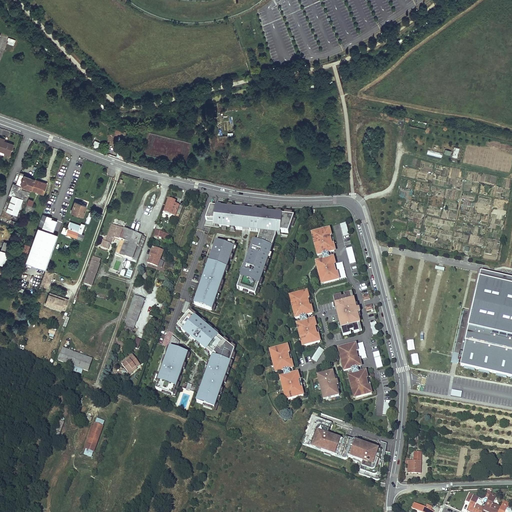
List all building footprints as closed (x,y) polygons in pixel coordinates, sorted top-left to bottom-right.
[(12,143),(3,139),(0,138),(0,136),(0,135),(0,150),(3,151),(2,152),(8,154),(12,143)] [(92,147),(98,149),(100,143),(94,141),(92,147)] [(31,189),(34,179),(20,173),(16,183),(13,182),(9,193),(27,200),(31,189)] [(43,193),(46,183),(34,179),(31,189),(43,193)] [(27,200),(9,193),(9,194),(12,196),(7,210),(21,216),(27,200)] [(32,204),(34,200),(30,198),(23,217),(24,217),(23,219),(24,219),(25,218),(29,209),(33,210),(35,206),(32,204)] [(178,218),(182,206),(174,203),(175,201),(169,199),(164,211),(169,213),(168,215),(178,218)] [(83,218),(87,206),(74,202),(70,213),(83,218)] [(214,223),(216,210),(211,210),(206,222),(214,223)] [(214,223),(214,227),(262,232),(277,234),(280,234),(282,217),(216,210),(214,223)] [(52,234),(57,221),(51,219),(51,218),(46,216),(41,230),(52,234)] [(295,219),(282,217),(280,234),(289,235),(295,219)] [(81,241),(83,234),(81,234),(85,225),(81,223),(80,225),(70,222),(68,229),(63,227),(61,233),(81,241)] [(343,237),(349,235),(346,223),(340,224),(343,237)] [(121,239),(124,229),(112,224),(107,237),(106,241),(103,240),(101,243),(109,246),(112,240),(113,241),(115,237),(121,239)] [(45,271),(57,236),(52,234),(41,230),(37,228),(25,263),(45,271)] [(331,235),(329,228),(314,231),(316,239),(314,239),(317,255),(319,254),(328,252),(331,251),(334,250),(331,236),(331,235)] [(137,260),(145,237),(124,229),(121,239),(116,252),(137,260)] [(168,241),(170,235),(156,230),(154,236),(153,238),(158,239),(159,237),(168,241)] [(262,232),(258,245),(273,250),(276,240),(277,234),(262,232)] [(0,265),(4,267),(12,244),(3,241),(0,250),(0,265)] [(216,243),(209,263),(228,269),(235,249),(216,243)] [(254,243),(237,290),(256,296),(273,250),(258,245),(254,243)] [(26,255),(29,246),(24,244),(21,253),(26,255)] [(159,257),(161,250),(153,247),(147,262),(157,266),(160,257),(159,257)] [(350,264),(356,263),(352,247),(346,248),(350,264)] [(336,271),(332,256),(330,257),(320,260),(315,261),(316,263),(322,261),(323,267),(318,269),(319,276),(322,275),(324,283),(339,279),(337,271),(336,271)] [(100,263),(93,261),(89,271),(96,274),(100,263)] [(228,269),(209,263),(194,304),(213,311),(228,269)] [(54,273),(46,270),(40,286),(48,288),(54,273)] [(92,286),(96,274),(89,271),(85,283),(92,286)] [(511,280),(480,273),(459,365),(511,377),(511,280)] [(309,298),(307,290),(292,294),(294,302),(291,302),(295,317),(297,317),(298,322),(297,323),(301,338),(303,337),(305,345),(320,341),(318,333),(317,333),(314,318),(310,319),(307,320),(306,315),(309,314),(312,313),(308,298),(309,298)] [(341,294),(333,296),(343,335),(351,333),(350,330),(353,329),(354,332),(362,330),(352,291),(344,293),(344,296),(341,296),(341,294)] [(68,299),(64,298),(63,299),(48,294),(45,304),(60,309),(61,308),(65,309),(68,299)] [(145,300),(135,296),(123,329),(133,333),(145,300)] [(177,329),(213,358),(196,404),(215,411),(232,365),(231,364),(235,352),(190,314),(177,329)] [(373,335),(379,333),(376,322),(370,323),(373,335)] [(138,349),(142,340),(137,338),(134,347),(138,349)] [(356,343),(340,347),(342,354),(340,355),(344,370),(348,369),(358,366),(361,366),(357,351),(358,351),(356,343)] [(297,372),(294,373),(291,373),(289,368),(292,367),(289,353),(289,352),(287,345),(272,348),(274,356),(272,356),(275,372),(280,371),(281,376),(280,376),(284,391),(286,391),(288,398),(303,394),(301,387),(297,372)] [(312,360),(317,363),(324,350),(319,347),(312,360)] [(88,373),(93,360),(62,348),(57,361),(88,373)] [(189,355),(171,348),(155,391),(174,397),(189,355)] [(377,368),(383,367),(379,351),(373,353),(377,368)] [(126,362),(125,360),(121,363),(127,372),(131,369),(132,370),(140,364),(132,355),(128,358),(129,359),(126,362)] [(348,369),(350,374),(348,374),(352,390),(355,389),(357,396),(372,392),(370,385),(369,385),(365,370),(362,371),(359,372),(358,366),(348,369)] [(333,370),(317,374),(324,399),(339,395),(337,385),(335,380),(333,370)] [(452,389),(451,395),(461,397),(462,391),(452,389)] [(348,455),(363,460),(359,472),(376,478),(379,478),(380,476),(381,475),(387,442),(381,440),(378,447),(375,446),(374,447),(369,445),(369,444),(355,439),(354,442),(348,440),(349,437),(345,436),(343,437),(343,438),(328,433),(332,421),(316,416),(315,416),(311,419),(303,443),(313,447),(314,445),(322,448),(322,449),(335,454),(336,451),(343,453),(342,456),(346,457),(347,456),(348,455)] [(102,425),(95,423),(86,447),(93,450),(102,425)] [(408,474),(421,474),(421,452),(415,452),(414,458),(414,459),(413,461),(408,461),(406,461),(406,464),(408,464),(408,474)] [(467,511),(469,511),(470,511),(471,511),(472,511),(482,511),(483,510),(484,508),(476,504),(479,498),(469,494),(466,502),(470,503),(467,511)] [(484,508),(483,510),(487,511),(487,510),(489,510),(488,511),(498,511),(501,507),(493,503),(496,497),(490,495),(484,508)] [(498,511),(505,511),(507,508),(509,503),(503,501),(501,507),(498,511)] [(433,511),(434,511),(431,510),(425,508),(414,503),(412,508),(420,511),(433,511)]
